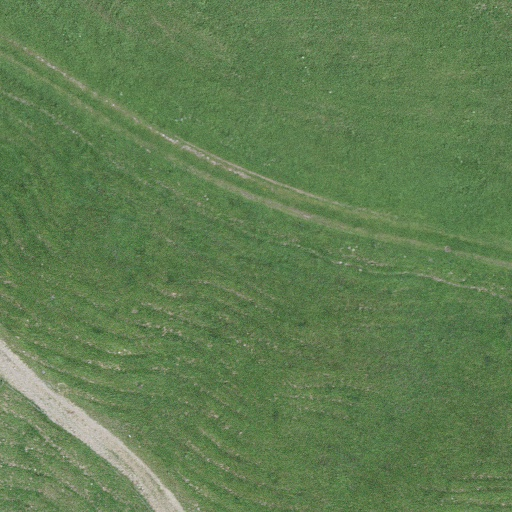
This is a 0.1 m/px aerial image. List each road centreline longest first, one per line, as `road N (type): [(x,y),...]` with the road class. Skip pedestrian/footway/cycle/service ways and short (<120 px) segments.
road 1 (track): [(511,261),(361,231),(223,178),(0,57)]
road 2 (track): [(0,353),(171,511)]
